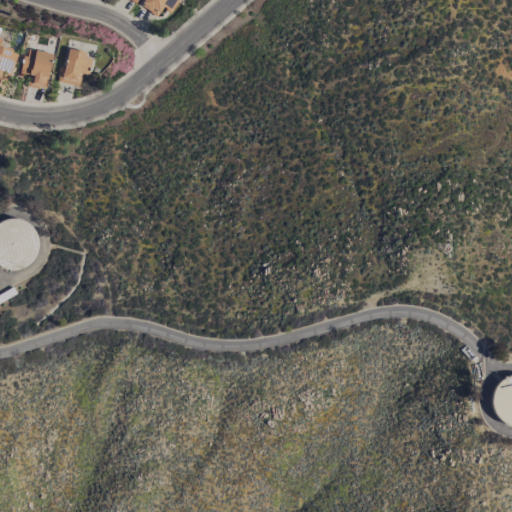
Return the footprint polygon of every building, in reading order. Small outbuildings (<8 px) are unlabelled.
[(179,0),(142,0),(140,5),(156,17),(163,7),(170,12),(179,0)] [(11,75),(18,52),(0,45),(0,76),(2,72),(11,75)] [(27,85),(47,87),(52,53),(24,49),(21,75),(28,76),(27,85)] [(0,218),(2,217),(12,216),(21,218),(29,222),(35,229),(38,238),(38,247),(36,256),(30,264),(23,269),(14,272),(5,271),(0,269),(0,218)] [(496,384),(502,379),(510,376),(511,376),(511,425),(505,424),(499,420),(493,414),(490,406),(490,398),(492,391),(496,384)]
